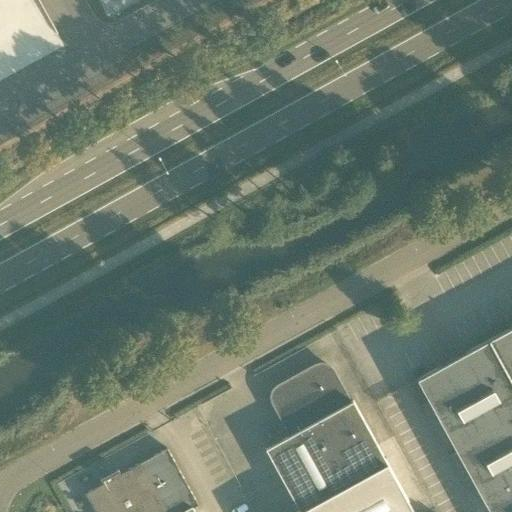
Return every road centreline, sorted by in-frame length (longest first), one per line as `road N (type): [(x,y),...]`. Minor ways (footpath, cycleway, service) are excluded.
road 1 (unclassified): [(511,195),(0,491)]
road 2 (primary): [(0,279),(511,0)]
road 3 (primary): [(407,0),(0,223)]
